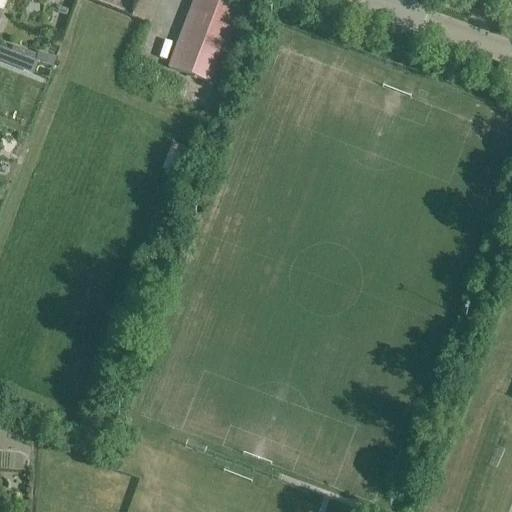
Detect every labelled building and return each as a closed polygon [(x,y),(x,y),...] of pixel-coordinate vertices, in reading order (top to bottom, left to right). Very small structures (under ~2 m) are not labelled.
[(194,0),(168,69),(213,87),(242,11),(212,0),(194,0)] [(14,47),(12,54),(30,60),(36,63),(53,68),(57,59),(39,53),(38,56),(14,47)] [(189,86),(184,99),(208,108),(212,109),(217,96),(212,95),(189,86)] [(15,150),(24,133),(11,126),(2,142),(15,150)] [(19,453),(27,455),(29,444),(21,442),(19,453)]
